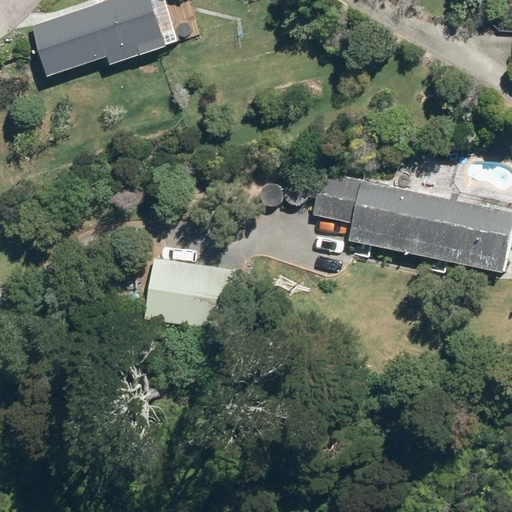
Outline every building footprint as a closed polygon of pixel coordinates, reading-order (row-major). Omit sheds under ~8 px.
[(187,12),(181,15),(185,26),(176,28),(165,0),(97,0),(32,23),(48,72),(108,52),(111,61),(193,32),(187,12)] [(423,170),(428,165),(427,157),(422,153),(415,153),(411,159),(410,165),(416,170),(423,170)] [(354,234),(508,266),(511,245),(511,205),(327,167),(318,211),(358,219),(354,234)] [(257,182),(241,184),(243,198),(258,196),(257,182)] [(233,264),(154,254),(146,317),(225,327),(233,264)]
